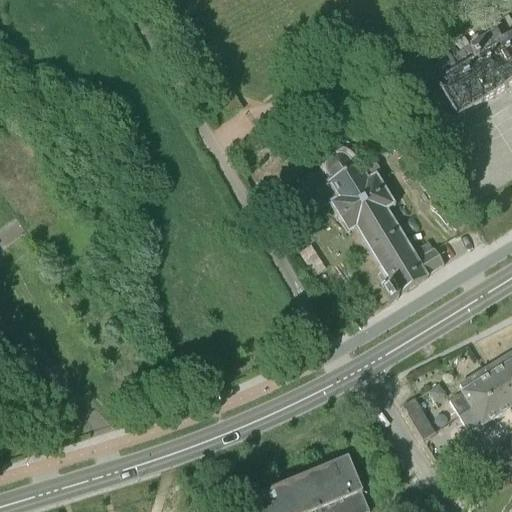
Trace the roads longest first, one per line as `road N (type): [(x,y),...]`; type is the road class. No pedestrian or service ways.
road 1 (secondary): [(0,508),(215,439),(360,370)]
road 2 (secondary): [(360,370),(511,278)]
road 3 (residential): [(442,511),(360,370)]
